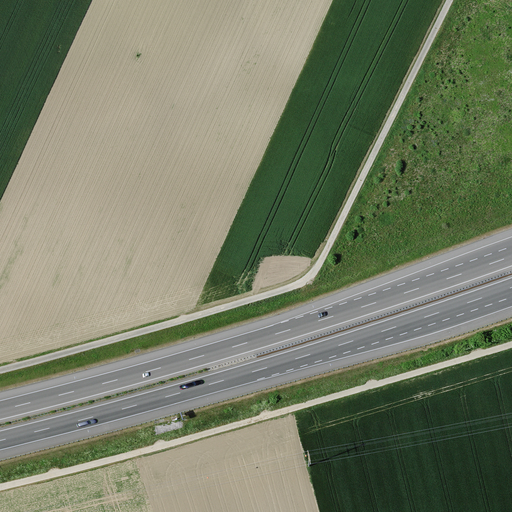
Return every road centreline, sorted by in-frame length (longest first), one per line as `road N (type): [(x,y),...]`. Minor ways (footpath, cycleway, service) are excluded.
road 1 (track): [(0,369),(308,276),(449,0)]
road 2 (motorway): [(511,256),(245,343),(0,410)]
road 3 (motorway): [(0,440),(253,371),(511,287)]
road 4 (track): [(511,344),(0,486)]
